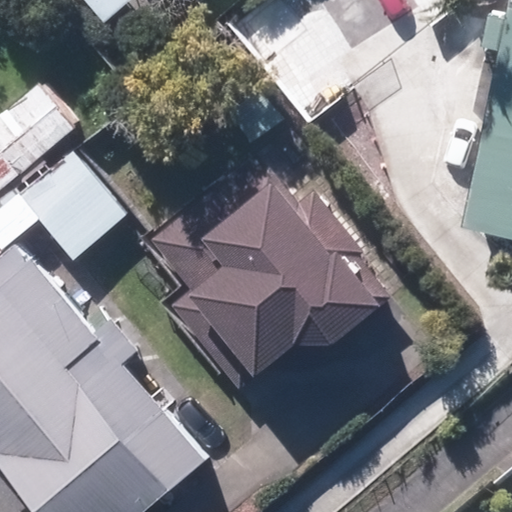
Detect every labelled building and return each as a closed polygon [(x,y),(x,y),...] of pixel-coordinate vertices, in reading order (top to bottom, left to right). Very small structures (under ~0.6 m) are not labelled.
[(94,0),(114,22),(137,0),(94,0)] [(486,40),(505,44),(467,217),(511,227),(511,5),(495,1),(486,40)] [(55,79),(0,122),(0,192),(89,121),(55,79)] [(262,369),(310,330),(339,333),(394,289),(363,249),(370,243),(323,185),(316,192),(308,198),(277,159),(230,196),(220,184),(154,237),(262,369)] [(0,277),(0,441),(58,511),(148,511),(219,453),(138,355),(148,346),(121,312),(101,328),(35,249),(0,277)]
